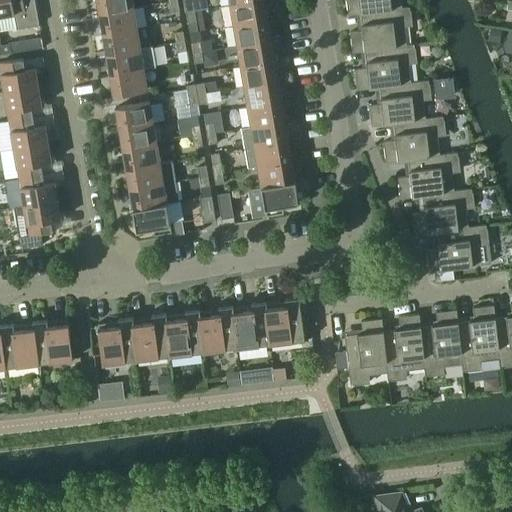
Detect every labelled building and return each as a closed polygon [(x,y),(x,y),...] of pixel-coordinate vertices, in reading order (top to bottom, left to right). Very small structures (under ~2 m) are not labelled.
[(0,0),(0,31),(39,25),(34,0),(0,0)] [(134,8),(132,0),(97,0),(100,14),(134,8)] [(268,19),(264,0),(259,0),(230,5),(234,25),(268,19)] [(346,0),(348,15),(360,14),(360,13),(400,8),(399,8),(398,0),(346,0)] [(179,11),(178,1),(169,2),(171,12),(179,11)] [(194,11),(193,1),(184,3),(186,13),(194,11)] [(412,25),(409,6),(399,8),(400,8),(360,13),(360,14),(362,30),(350,32),(353,53),(365,51),(404,46),(404,45),(402,26),(412,25)] [(137,29),(134,8),(100,14),(103,34),(137,29)] [(196,22),(194,11),(186,13),(188,23),(196,22)] [(271,40),(268,19),(234,25),(237,46),(271,40)] [(140,49),(137,29),(103,34),(106,54),(140,49)] [(185,41),(183,31),(174,32),(176,43),(185,41)] [(275,60),(271,40),(237,46),(241,66),(275,60)] [(186,51),(185,41),(176,43),(178,53),(186,51)] [(201,52),(200,42),(191,43),(193,53),(201,52)] [(414,44),(404,45),(404,46),(365,51),(367,68),(355,69),(357,90),(379,87),(408,83),(408,82),(406,63),(416,62),(414,44)] [(151,47),(140,49),(106,54),(110,74),(144,69),(155,67),(151,47)] [(203,62),(201,52),(193,53),(195,63),(203,62)] [(25,69),(23,59),(0,62),(0,67),(4,92),(38,86),(35,67),(25,69)] [(278,80),(275,60),(241,66),(244,86),(278,80)] [(147,89),(144,69),(110,74),(114,95),(147,89)] [(282,100),(278,80),(244,86),(248,106),(282,100)] [(428,80),(408,82),(408,83),(379,87),(381,104),(369,105),(371,126),(393,124),(393,123),(423,119),(423,118),(421,100),(430,98),(428,80)] [(204,83),(195,84),(197,94),(206,93),(204,83)] [(197,94),(195,84),(187,85),(188,95),(197,94)] [(41,105),(38,86),(4,92),(9,120),(33,116),(32,107),(41,105)] [(208,103),(206,93),(197,94),(199,104),(208,103)] [(199,104),(197,94),(188,95),(190,106),(199,104)] [(285,120),(282,100),(248,106),(251,126),(285,120)] [(153,123),(150,101),(116,107),(119,129),(153,123)] [(35,126),(33,116),(9,120),(14,149),(48,143),(45,124),(35,126)] [(443,116),(423,118),(423,119),(393,123),(393,124),(395,140),(383,141),(386,162),(408,160),(408,159),(437,155),(435,136),(445,135),(443,116)] [(285,120),(251,126),(242,128),(246,148),(288,141),(285,120)] [(157,143),(153,123),(119,129),(123,149),(157,143)] [(214,123),(205,124),(207,134),(215,133),(214,123)] [(201,135),(199,125),(191,127),(192,137),(201,135)] [(217,143),(215,133),(207,134),(209,144),(217,143)] [(203,145),(201,135),(192,137),(194,147),(203,145)] [(292,161),(288,141),(246,148),(249,168),(258,167),(292,161)] [(51,162),(48,143),(14,149),(19,177),(43,173),(41,163),(51,162)] [(160,163),(157,143),(123,149),(126,169),(160,163)] [(457,152),(437,155),(408,159),(408,160),(410,176),(398,177),(400,198),(422,196),(422,195),(452,192),(452,191),(449,172),(459,171),(457,152)] [(172,161),(160,163),(126,169),(130,189),(175,181),(172,161)] [(295,181),(292,161),(258,167),(261,187),(295,181)] [(221,162),(212,164),(214,174),(222,173),(221,162)] [(208,175),(206,165),(197,166),(199,177),(208,175)] [(45,183),(43,173),(19,177),(24,206),(58,200),(55,181),(45,183)] [(224,183),(222,173),(214,174),(215,184),(224,183)] [(210,185),(208,175),(199,177),(201,187),(210,185)] [(179,201),(175,181),(130,189),(133,209),(167,203),(179,201)] [(299,202),(295,181),(261,187),(266,216),(284,213),(282,205),(299,202)] [(471,188),(452,191),(452,192),(422,195),(422,196),(424,212),(412,214),(415,234),(437,232),(436,231),(466,228),(466,227),(464,208),(474,207),(471,188)] [(229,192),(217,194),(221,219),(234,217),(229,192)] [(215,220),(211,195),(199,197),(203,222),(215,220)] [(61,218),(58,200),(24,206),(14,207),(21,249),(43,245),(41,233),(53,231),(51,220),(61,218)] [(172,232),(167,203),(133,209),(137,230),(153,227),(154,235),(172,232)] [(490,263),(488,243),(486,225),(466,227),(466,228),(436,231),(437,232),(439,248),(426,250),(429,271),(490,263)] [(267,301),(265,301),(270,343),(305,339),(300,297),(286,298),(286,300),(267,302),(267,301)] [(270,343),(265,301),(253,302),(253,304),(234,306),(234,305),(232,305),(237,347),(270,343)] [(511,315),(495,317),(501,366),(511,365),(511,302),(510,303),(511,315)] [(237,347),(232,305),(219,306),(219,308),(200,310),(200,309),(198,309),(204,351),(237,347)] [(501,366),(495,317),(494,305),(473,307),(474,319),(458,321),(461,361),(462,371),(501,366)] [(204,351),(198,309),(186,310),(186,312),(167,314),(167,313),(165,313),(170,355),(204,351)] [(461,361),(458,321),(457,309),(436,312),(437,324),(421,326),(424,365),(425,376),(444,373),(442,363),(461,361)] [(170,355),(165,313),(152,314),(153,316),(134,318),(134,317),(132,317),(137,359),(170,355)] [(424,365),(421,326),(419,314),(398,316),(400,328),(383,330),(386,370),(388,380),(406,378),(405,368),(424,365)] [(137,359),(132,317),(119,318),(119,320),(98,322),(103,363),(137,359)] [(33,321),(33,322),(39,363),(73,359),(68,318),(48,320),(47,319),(33,321)] [(386,370),(383,330),(382,318),(361,321),(362,333),(345,335),(346,351),(335,352),(337,369),(349,367),(351,384),(368,382),(367,372),(386,370)] [(39,363),(33,322),(14,324),(14,323),(0,324),(0,327),(5,367),(39,363)] [(243,368),(243,380),(288,379),(288,366),(243,368)] [(102,383),(104,400),(128,397),(126,380),(102,383)] [(422,511),(421,508),(411,511),(409,511),(402,492),(374,496),(381,511),(422,511)]
